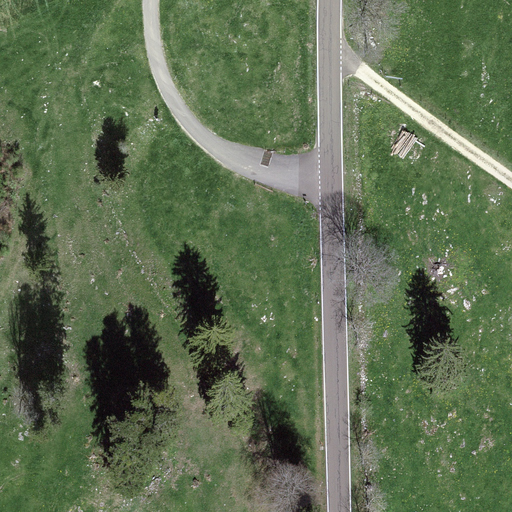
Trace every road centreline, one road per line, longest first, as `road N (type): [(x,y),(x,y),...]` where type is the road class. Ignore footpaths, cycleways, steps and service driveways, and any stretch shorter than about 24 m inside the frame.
road 1 (tertiary): [(330,177),(338,511)]
road 2 (unclassified): [(150,0),(162,77),(197,131),(263,167),(330,177)]
road 3 (track): [(511,180),(360,70),(329,59)]
road 4 (tertiary): [(330,0),(330,177)]
